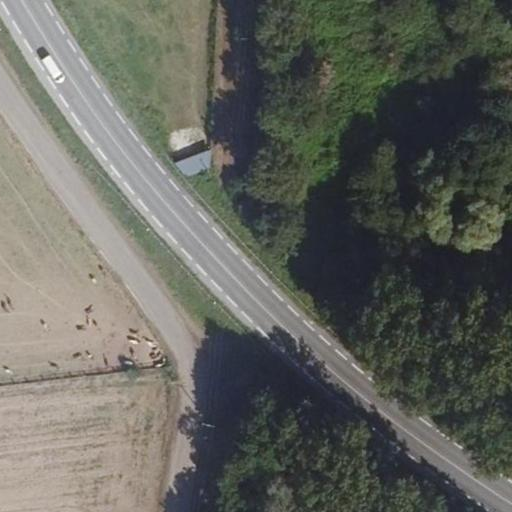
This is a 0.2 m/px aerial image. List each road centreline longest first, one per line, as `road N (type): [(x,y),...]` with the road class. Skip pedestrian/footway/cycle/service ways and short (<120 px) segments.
road 1 (primary): [(22,0),(198,248),(355,393),(511,508)]
road 2 (track): [(0,103),(171,340),(183,372),(168,511)]
